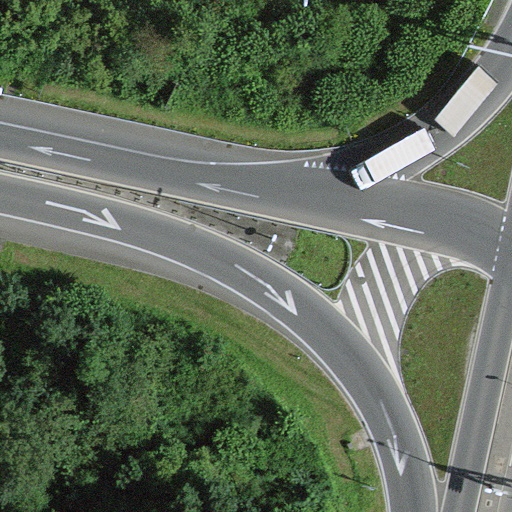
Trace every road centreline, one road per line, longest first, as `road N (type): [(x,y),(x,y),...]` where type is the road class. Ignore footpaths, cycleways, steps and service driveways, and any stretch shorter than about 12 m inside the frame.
road 1 (motorway): [(0,191),(170,237),(290,299),(338,342),(386,411),(412,511)]
road 2 (motorway): [(317,200),(0,140)]
road 3 (primary): [(511,252),(458,511)]
road 4 (motorway): [(511,59),(469,109),(317,200)]
road 5 (motorway): [(511,252),(448,225),(317,200)]
